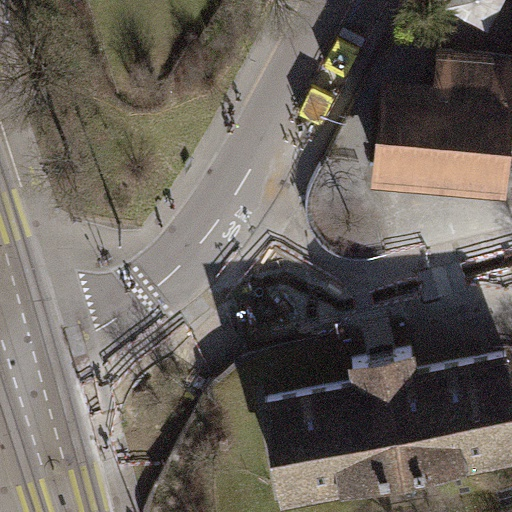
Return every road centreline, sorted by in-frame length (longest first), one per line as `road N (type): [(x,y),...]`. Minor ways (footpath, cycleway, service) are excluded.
road 1 (residential): [(20,353),(76,336),(141,302),(191,258),(233,201),(339,0)]
road 2 (trunk): [(511,334),(366,511)]
road 3 (tertiary): [(71,511),(20,353)]
